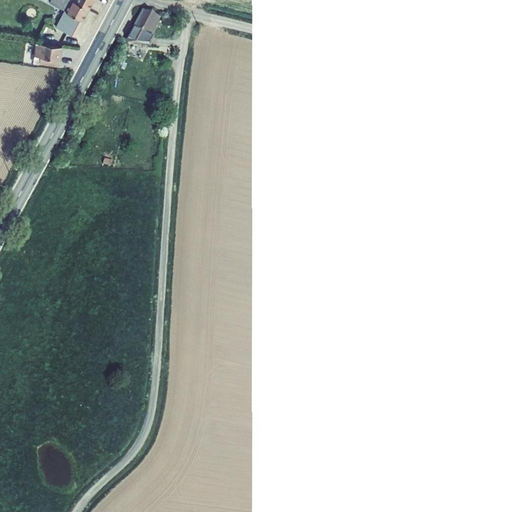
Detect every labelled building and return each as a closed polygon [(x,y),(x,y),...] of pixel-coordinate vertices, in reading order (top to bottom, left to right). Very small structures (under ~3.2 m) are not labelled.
[(66,10),(83,19),(89,8),(74,0),(50,0),(50,1),(66,10)] [(74,35),(83,19),(66,10),(57,26),(74,35)] [(142,11),(124,44),(148,46),(152,38),(148,36),(158,18),(142,11)] [(36,42),(33,62),(59,65),(62,46),(36,42)] [(154,94),(152,104),(160,106),(162,96),(154,94)]
